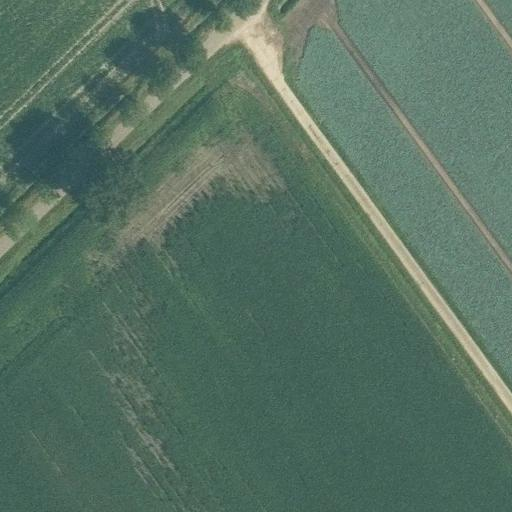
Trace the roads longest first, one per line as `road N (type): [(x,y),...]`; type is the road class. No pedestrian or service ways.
road 1 (track): [(511,399),(239,23)]
road 2 (unclassified): [(0,255),(264,0)]
